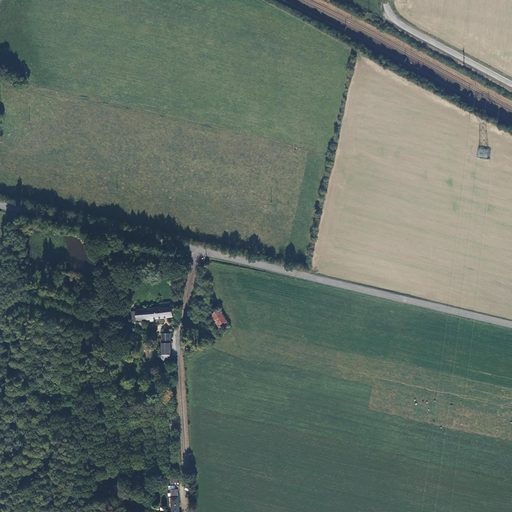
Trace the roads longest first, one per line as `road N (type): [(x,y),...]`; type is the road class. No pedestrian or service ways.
road 1 (tertiary): [(0,204),(511,325)]
road 2 (tertiary): [(511,84),(401,25),(385,0)]
